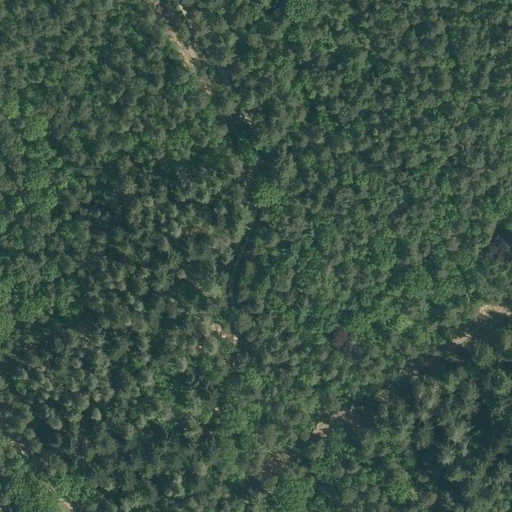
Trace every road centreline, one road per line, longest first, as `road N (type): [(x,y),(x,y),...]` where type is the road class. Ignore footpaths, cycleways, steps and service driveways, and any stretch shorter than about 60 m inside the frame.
road 1 (track): [(165,0),(243,149),(248,183),(224,282),(228,335),(211,424),(216,493)]
road 2 (track): [(511,36),(487,34),(439,81),(347,116),(319,108),(276,0)]
road 3 (track): [(315,431),(511,309)]
road 4 (track): [(315,431),(272,403),(255,354),(231,331)]
